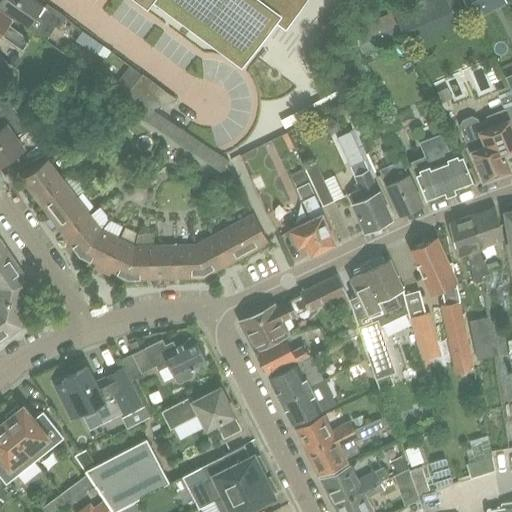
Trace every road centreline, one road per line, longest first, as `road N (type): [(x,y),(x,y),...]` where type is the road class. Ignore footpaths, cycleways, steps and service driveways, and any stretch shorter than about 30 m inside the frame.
road 1 (residential): [(511,183),(209,310)]
road 2 (residential): [(312,511),(209,310)]
road 3 (residential): [(94,327),(0,195)]
